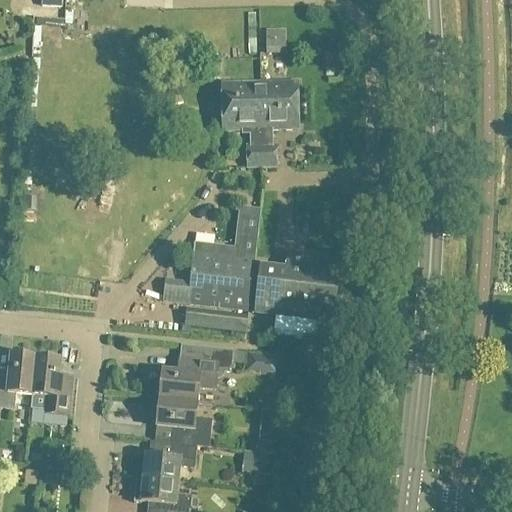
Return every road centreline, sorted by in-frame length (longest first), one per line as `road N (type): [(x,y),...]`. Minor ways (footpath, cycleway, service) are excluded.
road 1 (secondary): [(407,489),(433,151),(426,0)]
road 2 (residential): [(94,511),(100,464),(85,406),(91,334),(0,324)]
